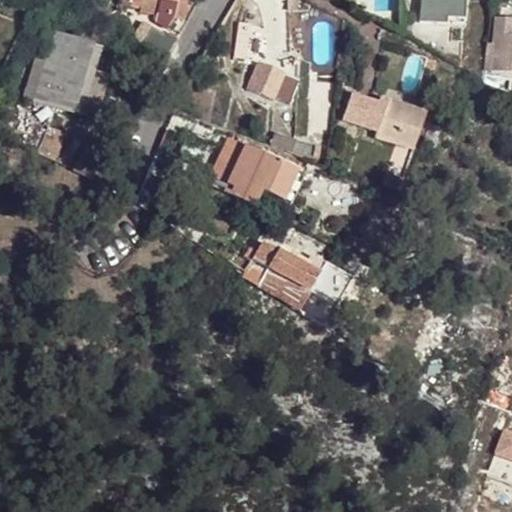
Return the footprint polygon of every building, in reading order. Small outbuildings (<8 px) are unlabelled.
[(119,0),(118,4),(140,6),(139,12),(157,15),(153,21),(166,29),(173,17),(182,19),(185,0),(119,0)] [(352,1),(348,0),(328,0),(348,10),(352,1)] [(454,0),(454,5),(452,22),(452,29),(463,29),(465,0),(454,0)] [(429,3),(420,1),(419,19),(421,20),(420,28),(448,30),(448,22),(427,20),(429,3)] [(408,2),(401,2),(401,35),(415,44),(412,23),(411,23),(408,2)] [(429,3),(427,20),(448,22),(452,22),(454,5),(429,3)] [(511,24),(496,23),(494,41),(511,42),(511,24)] [(175,41),(150,25),(140,44),(166,58),(175,41)] [(49,35),(48,39),(43,58),(30,100),(71,115),(75,100),(84,102),(93,72),(94,69),(92,68),(98,50),(49,35)] [(511,42),(494,41),(491,77),(511,77),(511,67),(511,42)] [(30,100),(43,58),(34,57),(28,76),(30,79),(24,97),(30,100)] [(436,67),(426,64),(424,73),(433,75),(436,67)] [(259,70),(250,95),(276,105),(285,80),(259,70)] [(75,100),(71,115),(92,121),(106,76),(93,72),(84,102),(75,100)] [(285,80),(276,105),(292,113),(303,87),(285,80)] [(378,107),(353,99),(344,124),(376,135),(373,144),(412,157),(425,117),(380,102),(378,107)] [(37,154),(55,161),(66,134),(48,129),(37,154)] [(275,137),(269,151),(301,164),(305,151),(295,148),(296,145),(275,137)] [(208,188),(224,197),(246,153),(224,153),(208,188)] [(259,158),(246,153),(224,197),(245,207),(266,162),(259,158)] [(262,153),(259,158),(266,162),(277,168),(297,179),(302,181),(304,175),(262,153)] [(83,178),(91,163),(79,158),(71,173),(83,178)] [(277,168),(266,162),(245,207),(255,212),(262,197),(277,168)] [(91,163),(83,178),(110,191),(116,174),(91,163)] [(315,169),(307,166),(304,174),(312,177),(315,169)] [(282,208),(297,179),(277,168),(262,197),(282,208)] [(386,179),(381,191),(399,197),(403,185),(386,179)] [(268,270),(259,286),(274,294),(272,298),(299,316),(319,280),(278,254),(268,270)] [(254,262),(245,277),(259,286),(268,270),(254,262)]
